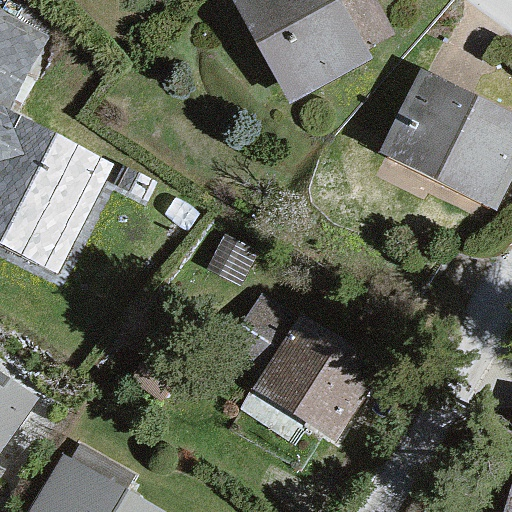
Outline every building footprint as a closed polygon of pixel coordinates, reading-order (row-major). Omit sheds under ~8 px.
[(337,0),(249,0),(298,90),(366,54),(337,0)] [(0,23),(0,121),(10,124),(53,47),(0,23)] [(511,115),(430,74),(393,146),(497,199),(511,169),(511,115)] [(116,162),(0,122),(0,254),(48,277),(116,162)] [(246,330),(274,347),(297,310),(269,293),(246,330)] [(307,322),(266,384),(337,430),(378,367),(307,322)] [(0,393),(0,446),(28,413),(0,393)] [(149,511),(60,452),(22,511),(149,511)]
